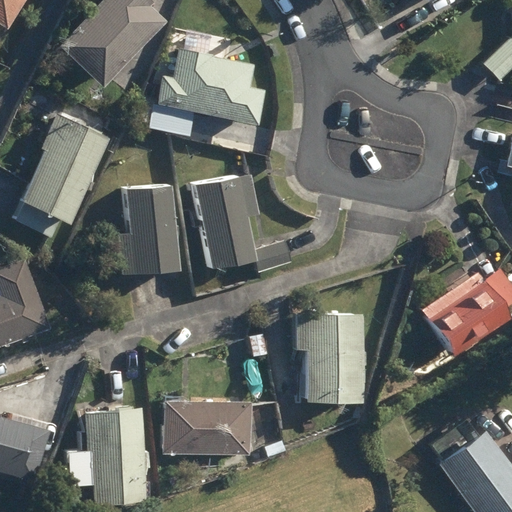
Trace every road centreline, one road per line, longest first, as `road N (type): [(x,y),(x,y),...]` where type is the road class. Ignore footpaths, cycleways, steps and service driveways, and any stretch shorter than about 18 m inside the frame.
road 1 (unknown): [(368,207),(344,253),(322,269),(37,361)]
road 2 (residential): [(323,50),(370,87),(434,114),(434,172),(418,193),(400,195),(324,178),(314,149)]
